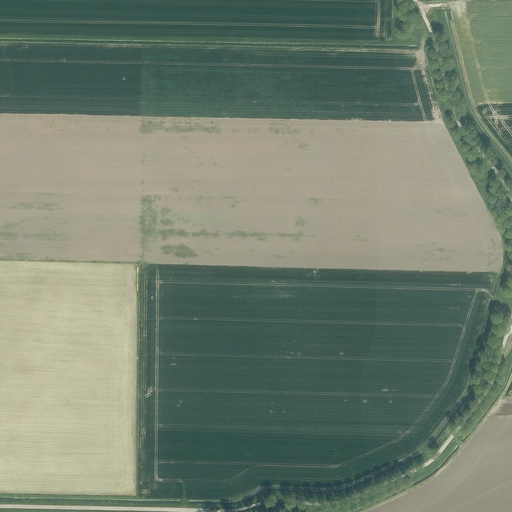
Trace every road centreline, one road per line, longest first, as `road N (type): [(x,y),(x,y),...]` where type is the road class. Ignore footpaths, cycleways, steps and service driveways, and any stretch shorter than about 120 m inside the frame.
road 1 (unclassified): [(0,507),(230,511),(347,499),(438,454),(490,384),(511,317)]
road 2 (unclassified): [(511,199),(456,119),(414,0)]
